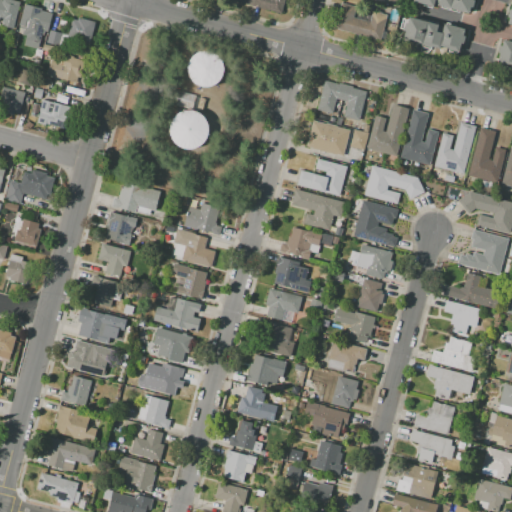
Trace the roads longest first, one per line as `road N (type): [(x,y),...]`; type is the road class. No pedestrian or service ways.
road 1 (residential): [(315,0),(179,511)]
road 2 (residential): [(128,0),(0,489)]
road 3 (residential): [(121,0),(511,106)]
road 4 (residential): [(430,230),(356,511)]
